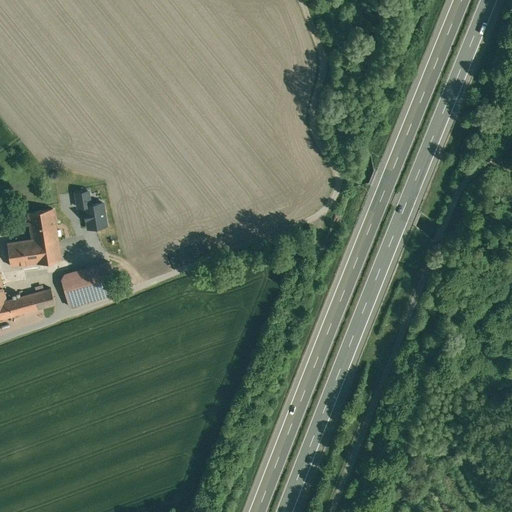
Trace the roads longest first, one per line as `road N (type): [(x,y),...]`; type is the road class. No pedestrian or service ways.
road 1 (motorway): [(288,511),(491,0)]
road 2 (motorway): [(453,0),(251,511)]
road 3 (track): [(338,511),(467,180),(511,143)]
